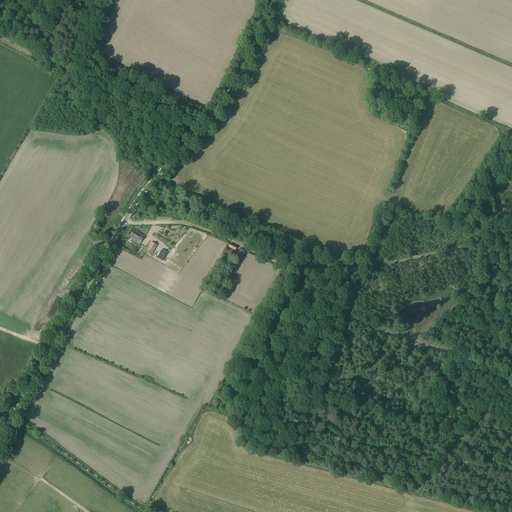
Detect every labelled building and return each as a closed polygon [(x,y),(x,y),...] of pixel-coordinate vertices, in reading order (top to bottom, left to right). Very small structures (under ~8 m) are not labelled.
[(133,230),(132,232),(129,237),(141,243),(145,237),(133,230)] [(154,234),(152,238),(162,243),(164,239),(154,234)] [(157,246),(151,243),(146,252),(152,255),(157,246)] [(235,252),(228,249),(226,253),(233,257),(235,252)] [(246,252),(240,249),(237,255),(243,257),(246,252)] [(161,250),(157,258),(163,262),(167,253),(161,250)]
